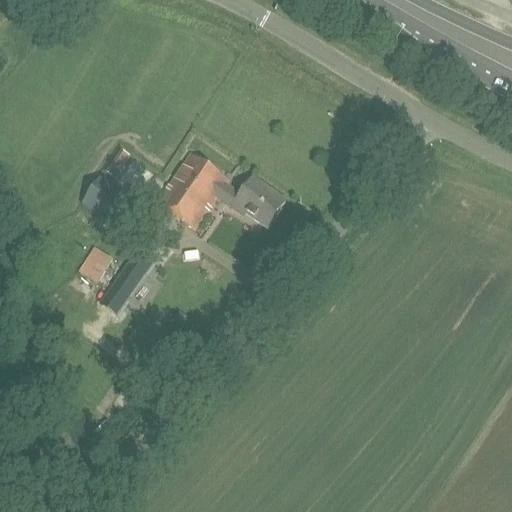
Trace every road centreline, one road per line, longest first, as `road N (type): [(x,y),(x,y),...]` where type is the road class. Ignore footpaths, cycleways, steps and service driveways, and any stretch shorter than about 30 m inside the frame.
road 1 (unclassified): [(84,511),(376,194),(428,120)]
road 2 (unclassified): [(428,120),(225,0)]
